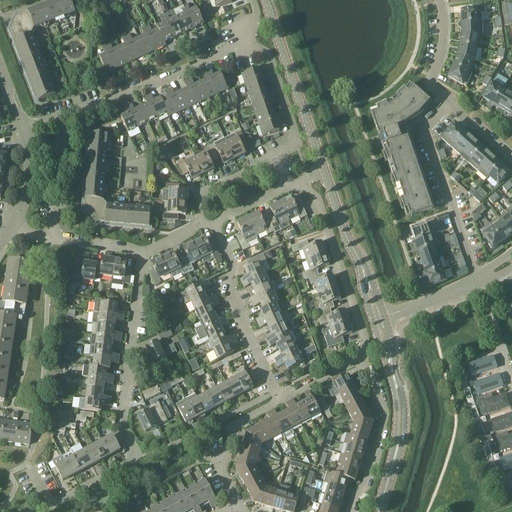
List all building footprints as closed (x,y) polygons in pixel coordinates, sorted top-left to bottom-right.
[(39,102),(48,98),(55,95),(32,34),(34,28),(75,12),(70,0),(53,0),(54,1),(42,6),(41,3),(33,6),(34,9),(17,16),(11,30),(17,47),(15,48),(18,56),(20,55),(25,67),(22,68),(25,76),(28,75),(33,87),(30,88),(33,96),(36,95),(39,102)] [(213,0),(216,8),(232,3),(231,0),(213,0)] [(183,6),(194,29),(204,24),(197,8),(190,11),(187,4),(183,6)] [(511,29),(511,5),(508,6),(509,12),(503,13),(505,27),(511,26),(511,29)] [(177,18),(184,33),(194,29),(183,6),(179,8),(183,15),(177,18)] [(463,24),(482,24),(482,10),(462,12),(463,24)] [(184,33),(177,18),(171,21),(167,13),(164,15),(174,38),(184,33)] [(174,38),(164,15),(160,17),(163,24),(157,27),(158,30),(164,43),(165,43),(174,38)] [(478,36),(478,37),(482,37),(482,24),(463,24),(463,35),(478,36)] [(158,30),(153,33),(149,25),(145,27),(156,50),(166,45),(165,43),(164,43),(158,30)] [(156,50),(145,27),(141,29),(145,36),(139,39),(146,55),(156,50)] [(146,55),(139,39),(133,42),(130,34),(125,36),(136,59),(146,55)] [(478,36),(463,35),(461,46),(476,49),(478,37),(478,36)] [(136,59),(125,36),(122,38),(125,45),(119,48),(126,64),(136,59)] [(126,64),(119,48),(113,51),(110,44),(106,46),(117,69),(126,64)] [(117,69),(106,46),(102,47),(106,55),(99,58),(107,73),(117,69)] [(458,57),(473,61),(479,63),(481,50),(476,49),(461,46),(458,57)] [(473,61),(458,57),(454,66),(468,73),(473,61)] [(468,73),(454,66),(449,77),(466,87),(472,74),(468,73)] [(207,71),(218,94),(228,89),(221,74),(214,77),(211,69),(207,71)] [(245,85),(269,77),(268,73),(260,75),(258,69),(242,75),(245,85)] [(201,83),(208,99),(218,94),(207,71),(203,73),(207,80),(201,83)] [(483,98),(494,104),(504,88),(508,81),(498,74),(483,98)] [(249,95),(265,90),(263,84),(271,81),(269,77),(245,85),(249,95)] [(188,80),(198,103),(208,99),(201,83),(195,86),(191,79),(188,80)] [(181,92),(189,108),(198,103),(188,80),(184,82),(187,90),(181,92)] [(419,114),(430,103),(410,85),(405,91),(406,93),(400,98),(398,97),(386,105),(387,107),(379,111),(378,109),(370,111),(379,136),(383,135),(386,144),(382,145),(385,154),(387,153),(390,161),(388,162),(393,178),(395,177),(398,185),(396,186),(401,201),(403,201),(406,209),(404,210),(407,218),(432,209),(407,137),(400,139),(397,129),(419,114)] [(168,90),(179,113),(189,108),(181,92),(175,95),(172,88),(168,90)] [(511,92),(504,88),(494,104),(504,111),(511,97),(511,92)] [(168,115),(167,115),(168,117),(179,113),(168,90),(164,92),(167,99),(162,101),(162,102),(168,115)] [(252,106),(276,97),(275,93),(267,96),(265,90),(249,95),(252,106)] [(158,119),(167,115),(168,115),(162,102),(162,101),(161,99),(155,102),(151,94),(147,96),(158,119)] [(141,108),(148,124),(158,119),(147,96),(143,98),(147,105),(141,108)] [(256,116),(272,110),(270,104),(277,102),(276,97),(252,106),(256,116)] [(128,106),(138,128),(148,124),(141,108),(135,111),(132,104),(128,106)] [(128,133),(138,128),(128,106),(124,107),(127,115),(121,118),(128,133)] [(259,126),(283,118),(282,114),(274,116),(272,110),(256,116),(259,126)] [(284,122),(283,118),(259,126),(263,137),(279,131),(277,125),(284,122)] [(451,148),(464,133),(455,125),(441,139),(451,148)] [(235,135),(225,140),(227,144),(235,160),(245,155),(241,146),(246,143),(241,132),(235,135)] [(451,148),(460,156),(473,141),(464,133),(451,148)] [(134,229),(142,230),(142,227),(149,227),(151,209),(107,205),(103,201),(109,135),(91,134),(90,141),(87,141),(87,149),(90,149),(89,162),(86,162),(85,170),(88,171),(87,184),(84,184),(83,192),(86,192),(84,210),(94,222),(112,224),(112,227),(120,228),(121,225),(134,226),(134,229)] [(207,143),(209,147),(214,158),(219,156),(224,165),(235,160),(227,144),(225,140),(214,145),(212,141),(207,143)] [(468,163),(469,164),(482,149),(473,141),(460,156),(468,163)] [(214,158),(209,147),(204,150),(206,154),(195,159),(203,175),(207,173),(208,174),(210,175),(213,173),(213,172),(213,170),(209,161),(214,158)] [(469,164),(478,172),(491,157),(482,149),(469,164)] [(203,175),(195,159),(193,154),(177,162),(183,173),(188,171),(192,180),(203,175)] [(491,157),(478,172),(487,180),(490,177),(489,177),(500,165),(491,157)] [(489,177),(490,177),(498,185),(504,179),(506,180),(511,173),(505,167),(503,169),(500,165),(489,177)] [(169,202),(186,203),(187,192),(177,191),(178,185),(165,185),(165,190),(170,191),(169,202)] [(474,194),(472,196),(479,204),(484,199),(476,192),(474,194)] [(280,203),(289,221),(299,216),(301,219),(307,216),(301,203),(295,206),(291,198),(290,199),(287,198),(284,199),(282,202),(280,203)] [(186,203),(169,202),(165,202),(164,214),(163,214),(163,220),(175,220),(176,215),(186,215),(186,203)] [(274,216),(268,219),(274,232),(275,234),(281,231),(279,226),(289,221),(280,203),(279,204),(276,203),(272,205),(271,207),(270,208),(274,216)] [(259,213),(248,218),(256,236),(267,232),(268,235),(274,232),(268,219),(267,216),(261,219),(259,213)] [(506,213),(499,218),(502,223),(511,236),(511,235),(511,219),(509,217),(506,213)] [(438,223),(450,219),(448,214),(436,217),(438,223)] [(242,233),(236,236),(243,251),(250,248),(248,244),(258,240),(256,236),(248,218),(237,223),(242,233)] [(499,218),(490,225),(502,242),(511,236),(502,223),(499,218)] [(411,229),(415,241),(430,236),(430,237),(434,235),(429,223),(411,229)] [(502,242),(490,225),(481,231),(484,236),(493,249),(502,242)] [(293,230),(287,233),(290,240),(296,237),(293,230)] [(415,241),(419,252),(433,247),(430,237),(430,236),(415,241)] [(205,239),(194,244),(201,259),(204,264),(214,259),(217,264),(222,262),(213,242),(208,245),(205,239)] [(303,250),(306,260),(325,254),(325,252),(326,250),(325,246),(322,245),(322,243),(309,247),(307,241),(292,247),(294,253),(303,250)] [(186,254),(180,256),(189,273),(194,271),(191,264),(201,259),(194,244),(183,249),(186,254)] [(419,252),(422,263),(437,258),(433,247),(419,252)] [(173,253),(162,259),(170,274),(172,279),(182,274),(183,276),(189,273),(180,256),(176,259),(173,253)] [(305,280),(309,279),(319,275),(317,270),(329,265),(329,264),(330,261),(329,258),(326,256),(325,254),(306,260),(310,271),(303,274),(305,280)] [(242,284),(265,273),(271,270),(264,255),(250,261),(253,267),(245,271),(247,277),(240,280),(242,284)] [(96,267),(94,280),(100,281),(101,276),(111,277),(114,260),(103,258),(102,268),(96,267)] [(422,263),(426,274),(441,269),(437,258),(422,263)] [(156,286),(161,284),(159,279),(170,274),(162,259),(152,263),(156,272),(151,275),(156,286)] [(26,305),(33,263),(9,260),(3,301),(0,301),(0,399),(5,400),(17,317),(24,318),(26,305)] [(114,260),(111,277),(112,278),(111,284),(123,286),(123,284),(129,285),(131,272),(125,271),(126,262),(114,260)] [(94,282),(94,280),(96,267),(97,265),(92,264),(93,262),(85,261),(85,263),(84,263),(83,270),(78,269),(76,284),(82,285),(82,280),(94,282)] [(441,269),(426,274),(424,275),(429,288),(445,282),(441,269)] [(265,273),(242,284),(244,288),(251,285),(254,290),(269,283),(265,273)] [(315,284),(318,295),(337,288),(333,277),(325,280),(323,274),(319,275),(309,279),(311,285),(315,284)] [(185,305),(190,302),(206,295),(203,289),(210,286),(208,281),(181,294),(180,295),(185,305)] [(250,299),(251,303),(274,293),(279,291),(279,290),(275,281),(274,281),(269,283),(254,290),(257,296),(250,299)] [(318,306),(321,313),(330,310),(334,308),(332,302),(341,299),(337,288),(318,295),(322,305),(318,306)] [(261,305),(263,310),(278,303),(274,293),(251,303),(253,308),(261,305)] [(206,295),(190,302),(195,312),(217,301),(215,297),(208,300),(206,295)] [(95,299),(94,313),(100,313),(124,316),(125,312),(117,311),(118,305),(102,303),(102,300),(95,299)] [(217,301),(195,312),(200,321),(215,314),(212,309),(219,305),(217,301)] [(161,303),(166,314),(169,312),(164,302),(161,303)] [(258,324),(285,312),(281,302),(278,303),(263,310),(260,311),(263,317),(256,320),(258,324)] [(328,323),(330,329),(349,322),(348,320),(349,318),(348,314),(345,313),(345,311),(332,315),(330,310),(321,313),(317,314),(321,326),(328,323)] [(290,322),(285,312),(258,324),(260,329),(267,325),(270,331),(285,324),(290,322)] [(92,323),(115,326),(116,320),(123,321),(124,316),(100,313),(94,313),(92,323)] [(195,330),(197,335),(226,321),(224,317),(217,320),(215,314),(200,321),(202,326),(195,330)] [(226,321),(197,335),(200,340),(207,337),(209,341),(224,334),(221,328),(228,325),(226,321)] [(349,322),(330,329),(332,334),(324,337),(328,348),(342,344),(340,338),(353,334),(352,332),(353,329),(352,326),(349,324),(349,322)] [(92,335),(97,335),(121,338),(122,334),(114,333),(115,326),(92,323),(92,324),(94,324),(92,325),(91,333),(92,335)] [(289,333),(285,324),(270,331),(272,336),(265,340),(267,344),(289,333)] [(173,336),(169,328),(157,333),(160,342),(173,336)] [(276,345),(279,350),(297,342),(292,332),(289,333),(267,344),(269,348),(276,345)] [(210,353),(213,351),(236,340),(234,336),(227,339),(224,334),(209,341),(205,343),(210,353)] [(96,346),(113,348),(113,342),(121,343),(121,338),(97,335),(92,335),(91,345),(96,346)] [(236,340),(213,351),(218,361),(233,354),(231,348),(238,344),(236,340)] [(274,359),(276,364),(304,351),(299,341),(297,342),(279,350),(281,356),(274,359)] [(177,353),(173,344),(173,345),(161,350),(157,342),(146,347),(154,363),(165,358),(164,357),(176,352),(177,353)] [(90,356),(94,357),(119,359),(119,355),(112,354),(113,348),(96,346),(91,345),(90,356)] [(314,346),(304,351),(276,364),(278,368),(285,364),(288,370),(303,363),(301,358),(306,356),(307,356),(311,355),(311,353),(316,351),(314,346)] [(241,357),(240,353),(226,360),(228,364),(241,357)] [(474,376),(498,368),(495,356),(475,363),(471,365),(474,376)] [(94,357),(93,367),(93,368),(107,369),(107,370),(110,370),(110,363),(118,364),(119,359),(94,357)] [(189,363),(193,372),(200,369),(195,360),(189,363)] [(82,377),(89,378),(113,381),(114,376),(106,376),(107,370),(107,369),(93,368),(93,367),(84,366),(82,377)] [(463,370),(457,372),(461,382),(466,380),(463,370)] [(241,371),(234,375),(244,393),(253,388),(246,374),(244,375),(243,372),(241,371)] [(236,379),(227,384),(234,398),(244,393),(234,375),(236,379)] [(338,394),(354,385),(348,376),(333,385),(338,394)] [(479,392),(480,395),(504,387),(501,376),(477,384),(479,392)] [(89,378),(87,388),(104,390),(105,384),(112,385),(113,381),(89,378)] [(163,384),(158,387),(161,394),(167,391),(163,384)] [(227,384),(217,389),(224,403),(234,398),(227,384)] [(340,406),(344,404),(359,395),(354,385),(338,394),(334,396),(340,406)] [(145,401),(161,394),(158,387),(142,393),(145,401)] [(104,390),(87,388),(86,399),(110,402),(111,398),(103,397),(104,390)] [(217,389),(207,394),(215,408),(224,403),(217,389)] [(469,389),(464,391),(467,401),(473,399),(469,389)] [(302,403),(310,419),(320,413),(309,391),(305,394),(308,400),(302,403)] [(205,413),(215,408),(207,394),(198,399),(205,413)] [(204,414),(205,413),(198,399),(196,395),(186,400),(196,418),(199,417),(200,419),(202,420),(205,418),(205,416),(204,414)] [(359,395),(344,404),(349,413),(364,404),(359,395)] [(486,411),(487,415),(510,407),(506,395),(483,403),(486,411)] [(110,407),(110,402),(86,399),(80,399),(78,410),(101,412),(102,406),(110,407)] [(192,420),(196,418),(186,400),(176,406),(186,424),(187,423),(188,425),(190,426),(193,424),(193,423),(192,420)] [(301,424),(310,419),(302,403),(296,406),(293,400),(289,402),(301,424)] [(301,424),(289,402),(286,404),(289,410),(283,413),(291,429),(301,424)] [(145,432),(167,422),(158,403),(147,409),(148,411),(138,416),(145,432)] [(364,404),(349,413),(354,423),(373,421),(364,404)] [(476,408),(470,410),(474,420),(479,418),(476,408)] [(294,434),(291,429),(283,413),(277,416),(274,410),(270,412),(282,434),(285,439),(294,434)] [(87,417),(87,413),(81,412),(80,416),(77,416),(76,421),(86,422),(87,417)] [(264,423),(272,439),(282,434),(270,412),(267,414),(270,420),(264,423)] [(492,433),(498,431),(511,425),(511,413),(493,421),(489,422),(492,433)] [(15,443),(18,423),(2,421),(0,441),(15,443)] [(373,421),(354,423),(351,435),(368,440),(373,421)] [(32,425),(18,423),(15,443),(30,445),(32,425)] [(247,433),(261,444),(272,439),(264,423),(247,433)] [(482,427),(476,429),(480,439),(486,437),(482,427)] [(241,451),(258,456),(261,444),(247,433),(241,451)] [(343,444),(365,450),(368,440),(351,435),(347,434),(343,444)] [(113,435),(103,441),(111,455),(121,450),(117,443),(120,441),(117,435),(114,437),(113,435)] [(511,436),(502,439),(496,441),(500,452),(505,450),(511,447),(511,436)] [(103,441),(93,446),(101,460),(111,455),(103,441)] [(340,454),(361,460),(365,450),(343,444),(340,454)] [(93,446),(84,451),(92,466),(101,460),(93,446)] [(489,446),(483,448),(486,458),(492,456),(489,446)] [(84,451),(74,456),(82,471),(92,466),(84,451)] [(236,469),(255,467),(258,456),(241,451),(236,469)] [(337,464),(341,466),(358,471),(361,460),(340,454),(337,464)] [(73,476),(65,461),(62,456),(52,461),(56,468),(52,470),(56,476),(59,474),(63,481),(73,476)] [(65,461),(73,476),(82,471),(74,456),(65,461)] [(503,460),(505,469),(507,471),(511,469),(511,457),(508,458),(503,460)] [(495,465),(489,467),(493,477),(498,475),(495,465)] [(348,479),(355,481),(358,471),(341,466),(338,476),(348,479)] [(245,486),(260,478),(255,467),(236,469),(245,486)] [(324,483),(328,484),(345,489),(348,479),(338,476),(327,472),(324,483)] [(254,503),(266,488),(260,478),(245,486),(254,503)] [(205,480),(167,501),(172,511),(189,511),(208,502),(211,508),(218,504),(205,480)] [(345,489),(328,484),(325,495),(342,500),(345,489)] [(501,484),(496,486),(499,496),(505,494),(501,484)] [(280,485),(278,492),(272,508),(283,511),(288,495),(290,488),(280,485)] [(278,492),(266,488),(254,503),(272,508),(278,492)] [(288,495),(283,511),(284,511),(294,511),(299,498),(288,495)] [(342,500),(325,495),(322,505),(339,510),(340,507),(341,507),(342,506),(344,502),(343,501),(342,501),(342,500)] [(172,511),(167,501),(146,511),(172,511)]
